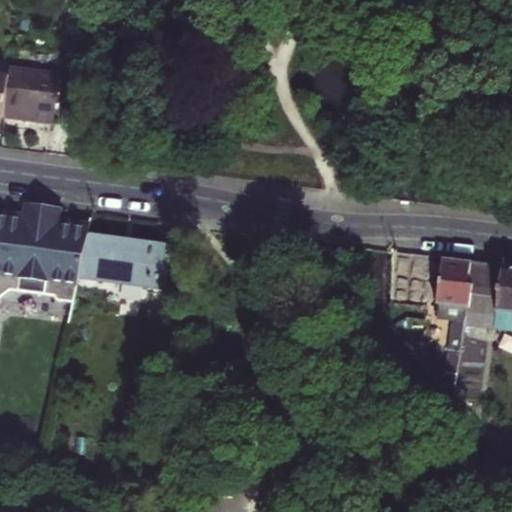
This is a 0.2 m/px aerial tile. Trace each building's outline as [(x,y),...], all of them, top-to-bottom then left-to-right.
[(29,112),(37,113),(40,92),(53,94),(57,95),(59,76),(11,68),(10,79),(5,118),(20,120),(21,111),(29,112)] [(0,117),(5,118),(10,79),(0,77),(0,117)] [(40,92),(37,113),(50,115),(53,94),(40,92)] [(26,203),(25,213),(60,217),(61,208),(26,203)] [(25,215),(0,212),(0,314),(1,308),(13,300),(53,305),(56,310),(72,312),(79,279),(81,269),(88,236),(58,232),(60,217),(25,213),(25,215)] [(60,217),(58,232),(88,236),(91,221),(60,217)] [(81,269),(79,279),(166,290),(172,247),(88,236),(81,269)] [(465,322),(467,308),(473,262),(393,251),(388,299),(436,305),(435,319),(454,321),(465,322)] [(473,262),(467,308),(497,312),(503,266),(473,262)] [(511,267),(503,266),(497,312),(511,313),(511,267)] [(467,308),(465,322),(495,326),(497,312),(467,308)] [(495,326),(495,330),(511,331),(511,313),(497,312),(495,326)] [(465,322),(454,321),(449,374),(459,375),(465,322)] [(117,489),(121,467),(101,463),(97,485),(117,489)]
